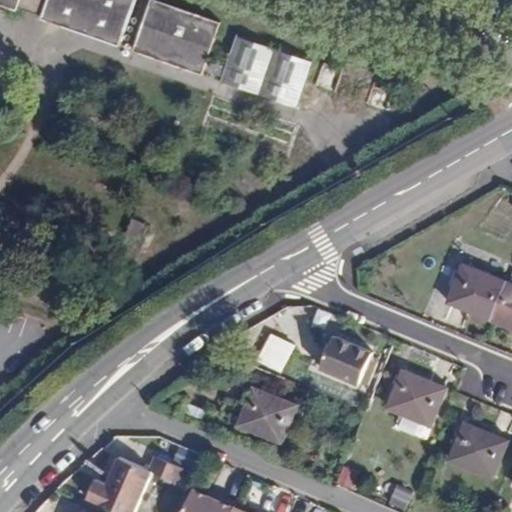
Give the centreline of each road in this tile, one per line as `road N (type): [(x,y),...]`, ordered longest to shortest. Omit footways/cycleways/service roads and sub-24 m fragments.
road 1 (residential): [(361,511),(93,393)]
road 2 (primary): [(511,132),(274,267)]
road 3 (residential): [(274,267),(511,370)]
road 4 (primary): [(274,267),(180,319),(93,393)]
road 5 (residential): [(393,0),(484,33),(511,53)]
road 6 (primary): [(93,393),(0,483)]
